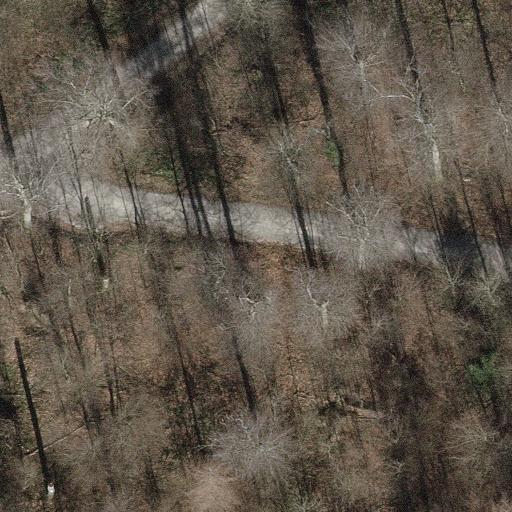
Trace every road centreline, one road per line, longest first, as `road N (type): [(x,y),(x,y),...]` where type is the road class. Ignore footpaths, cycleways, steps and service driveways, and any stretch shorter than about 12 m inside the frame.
road 1 (track): [(0,193),(511,264)]
road 2 (track): [(0,159),(53,133),(225,0)]
